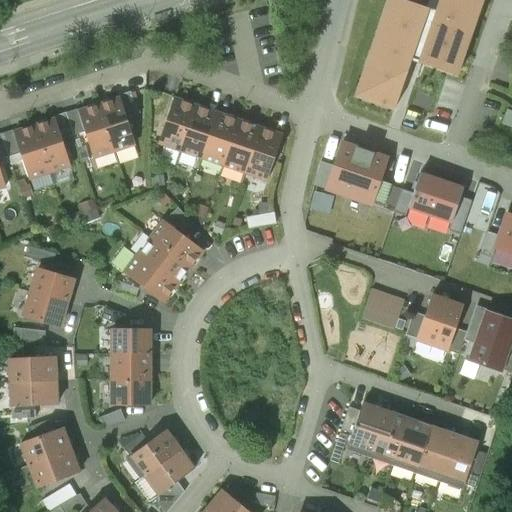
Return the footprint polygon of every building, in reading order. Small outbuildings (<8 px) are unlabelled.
[(401,0),(387,0),(354,97),(394,111),(411,61),(457,77),(483,0),(438,0),(435,11),(401,0)] [(130,92),(119,95),(120,98),(127,118),(138,114),(130,92)] [(120,98),(99,105),(114,151),(135,144),(127,118),(120,98)] [(195,106),(173,98),(158,143),(180,151),(195,106)] [(99,105),(78,112),(84,132),(93,158),(114,151),(99,105)] [(195,106),(180,151),(202,158),(217,113),(195,106)] [(78,112),(77,109),(66,113),(73,136),(73,135),(84,132),(78,112)] [(66,113),(55,116),(55,119),(62,139),(73,136),(66,113)] [(239,121),(217,113),(202,158),(223,165),(239,121)] [(62,139),(55,119),(34,126),(49,172),(70,165),(62,139)] [(239,121),(223,165),(245,173),(260,128),(239,121)] [(34,126),(13,133),(20,153),(29,179),(49,172),(34,126)] [(260,128),(245,173),(267,180),(282,136),(260,128)] [(12,130),(1,134),(9,156),(20,153),(13,133),(12,130)] [(1,134),(0,134),(0,159),(8,157),(1,134)] [(387,159),(342,144),(326,189),(371,205),(387,159)] [(464,188),(420,173),(413,194),(408,209),(451,223),(451,224),(460,197),(464,188)] [(390,186),(382,208),(394,212),(401,190),(390,186)] [(401,190),(394,212),(405,216),(408,209),(413,194),(402,190),(401,190)] [(460,197),(451,224),(451,223),(448,231),(460,235),(472,201),(460,197)] [(193,223),(178,208),(169,216),(184,231),(193,223)] [(246,217),(248,229),(276,225),(274,213),(246,217)] [(511,214),(507,213),(494,250),(511,255),(511,214)] [(203,251),(164,221),(151,238),(190,268),(203,251)] [(190,268),(151,238),(138,256),(176,285),(190,268)] [(176,285),(138,256),(124,273),(163,303),(176,285)] [(74,278),(38,268),(31,292),(67,303),(74,278)] [(138,289),(118,281),(114,292),(134,300),(138,289)] [(404,300),(371,289),(361,318),(394,329),(404,300)] [(67,303),(31,292),(24,317),(59,327),(67,303)] [(463,306),(432,295),(424,316),(416,339),(416,340),(447,351),(455,328),(463,306)] [(125,315),(105,307),(101,318),(121,326),(125,315)] [(424,316),(413,312),(405,335),(416,339),(424,316)] [(511,336),(511,322),(485,314),(470,359),(482,363),(482,365),(488,367),(488,365),(501,369),(508,347),(511,336)] [(405,322),(398,320),(395,329),(402,331),(405,322)] [(46,331),(14,327),(12,339),(44,343),(46,331)] [(466,332),(455,328),(447,351),(458,355),(466,332)] [(149,329),(112,329),(112,354),(149,354),(149,329)] [(511,373),(511,348),(508,347),(501,369),(511,373)] [(149,354),(112,354),(112,380),(149,380),(149,354)] [(54,356),(10,359),(11,383),(56,380),(54,356)] [(56,380),(11,383),(12,407),(35,405),(57,404),(56,380)] [(149,380),(112,380),(112,405),(149,405),(149,380)] [(385,411),(362,403),(360,411),(352,433),(348,445),(371,453),(385,411)] [(35,405),(12,407),(13,419),(35,417),(35,405)] [(360,411),(349,407),(341,430),(352,433),(360,411)] [(121,409),(100,417),(104,428),(125,420),(121,409)] [(408,419),(385,411),(371,453),(393,461),(408,419)] [(51,419),(28,427),(32,438),(55,430),(51,419)] [(430,426),(408,419),(393,461),(416,469),(430,426)] [(430,426),(416,469),(441,477),(455,435),(430,426)] [(32,438),(20,443),(29,465),(70,450),(62,427),(55,430),(32,438)] [(149,442),(130,456),(144,476),(180,449),(166,430),(149,442)] [(142,433),(123,447),(130,456),(149,442),(142,433)] [(455,435),(441,477),(463,485),(478,443),(455,435)] [(180,449),(144,476),(158,495),(177,481),(194,468),(180,449)] [(70,450),(29,465),(37,488),(79,472),(70,450)] [(158,495),(155,498),(164,511),(167,511),(184,492),(177,481),(158,495)] [(69,484),(42,500),(49,511),(76,495),(69,484)] [(249,511),(223,490),(208,509),(211,511),(249,511)] [(76,495),(49,511),(71,511),(86,503),(80,493),(76,495)] [(116,511),(104,498),(88,511),(116,511)]
